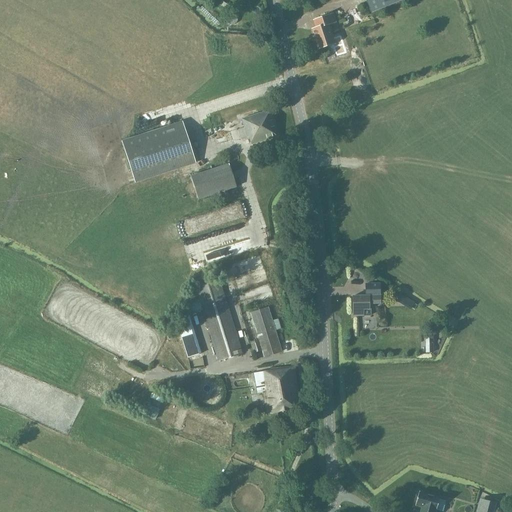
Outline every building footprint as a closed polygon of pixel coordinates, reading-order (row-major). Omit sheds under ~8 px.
[(365,0),(371,13),(400,0),(365,0)] [(316,28),(312,30),(318,49),(334,44),(328,25),(336,22),(333,14),(313,21),(316,28)] [(249,137),(251,144),(278,136),(270,110),(262,112),(259,103),(224,114),(225,115),(220,116),(222,123),(226,121),(227,122),(237,119),(237,120),(241,119),(244,128),(238,130),(241,138),(247,136),(247,137),(249,137)] [(196,162),(183,123),(122,142),(135,182),(196,162)] [(191,177),(198,200),(237,187),(229,164),(191,177)] [(162,193),(179,192),(178,183),(161,184),(162,193)] [(196,233),(246,219),(242,202),(176,221),(183,245),(199,241),(196,233)] [(219,279),(195,286),(218,362),(243,354),(219,279)] [(366,296),(353,296),(353,310),(353,316),(371,316),(370,304),(380,304),(380,284),(366,284),(366,296)] [(274,302),(281,305),(284,298),(277,295),(274,302)] [(260,311),(251,314),(260,341),(263,351),(264,357),(282,352),(268,308),(260,311)] [(189,314),(175,318),(188,359),(201,354),(189,314)] [(254,373),(257,394),(259,394),(263,393),(266,413),(297,410),(299,409),(298,400),(297,395),(294,367),(254,373)] [(435,511),(439,498),(419,492),(414,506),(420,508),(419,511),(435,511)] [(493,511),(496,504),(485,501),(482,511),(493,511)]
